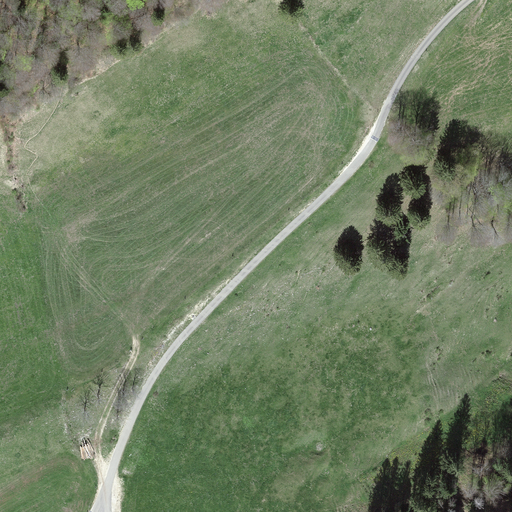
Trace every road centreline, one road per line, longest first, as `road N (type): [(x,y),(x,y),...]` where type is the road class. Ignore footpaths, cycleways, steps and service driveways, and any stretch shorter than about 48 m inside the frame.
road 1 (unclassified): [(106,487),(161,361),(355,165),(418,51),(467,0)]
road 2 (track): [(108,482),(97,434),(134,351),(129,328)]
